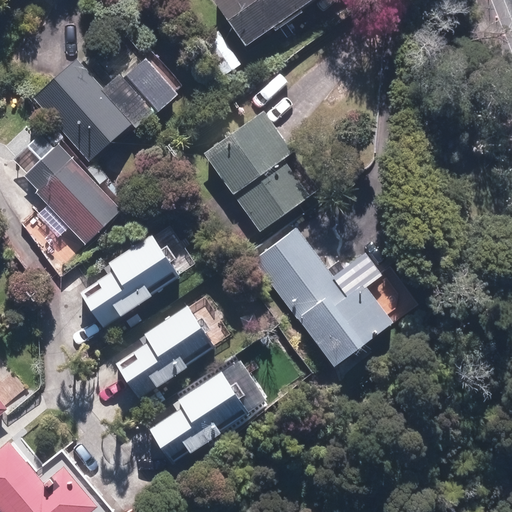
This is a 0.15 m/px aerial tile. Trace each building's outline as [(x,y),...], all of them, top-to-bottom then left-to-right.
[(158,0),(123,0),(143,34),(169,19),(158,0)] [(215,0),(248,44),(309,0),(215,0)] [(36,98),(90,159),(135,120),(81,59),(36,98)] [(265,112),(207,153),(261,230),(311,196),(284,157),(292,151),(265,112)] [(122,209),(61,143),(26,176),(86,241),(122,209)] [(297,229),(257,259),(338,365),(391,325),(361,285),(347,295),(297,229)] [(82,291),(105,325),(181,275),(154,234),(111,262),(116,269),(82,291)] [(120,361),(143,395),(216,345),(188,305),(147,332),(152,339),(120,361)] [(153,429),(175,461),(268,398),(241,359),(182,400),(186,406),(153,429)] [(10,441),(0,448),(0,505),(5,511),(89,511),(98,506),(65,467),(46,483),(10,441)]
